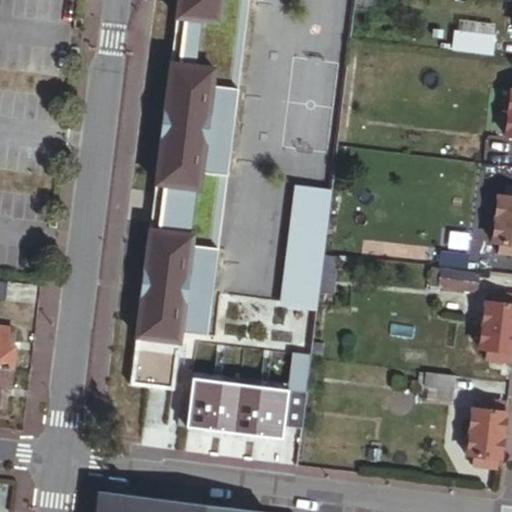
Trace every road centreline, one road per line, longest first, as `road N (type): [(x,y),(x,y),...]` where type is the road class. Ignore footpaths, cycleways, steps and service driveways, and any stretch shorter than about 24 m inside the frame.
road 1 (tertiary): [(119,0),(61,460)]
road 2 (residential): [(479,511),(61,460)]
